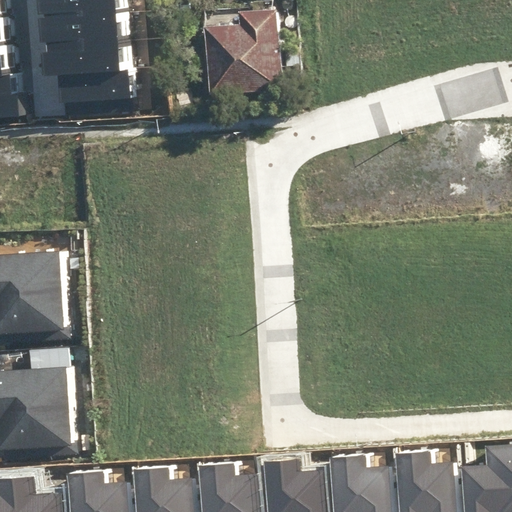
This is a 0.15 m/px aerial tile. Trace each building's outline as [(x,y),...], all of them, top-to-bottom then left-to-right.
[(0,0),(0,117),(21,116),(12,0),(0,0)] [(131,0),(49,0),(56,112),(137,107),(131,0)] [(218,30),(221,96),(294,93),(291,13),(252,15),(253,29),(218,30)] [(297,52),(298,68),(313,68),(312,52),(297,52)] [(80,251),(0,254),(0,281),(0,291),(5,291),(6,308),(10,308),(12,343),(84,340),(80,251)] [(87,367),(6,370),(7,407),(12,407),(12,424),(17,424),(19,459),(90,456),(87,367)]
